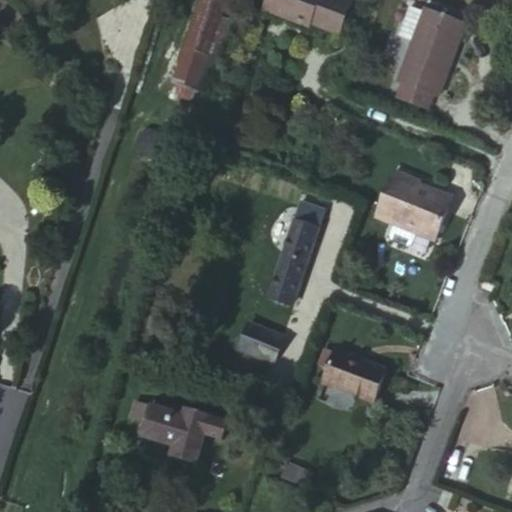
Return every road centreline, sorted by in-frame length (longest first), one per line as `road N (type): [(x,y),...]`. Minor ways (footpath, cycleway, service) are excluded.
road 1 (residential): [(462,354),(448,324),(510,155)]
road 2 (residential): [(401,511),(462,354)]
